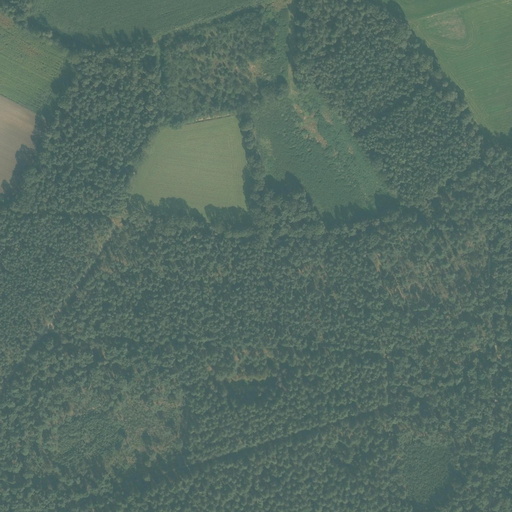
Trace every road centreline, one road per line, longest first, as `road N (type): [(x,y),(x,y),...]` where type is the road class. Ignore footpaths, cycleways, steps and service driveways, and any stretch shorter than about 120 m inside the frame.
road 1 (track): [(478,159),(494,203),(496,373),(486,511)]
road 2 (track): [(374,224),(259,236),(37,209)]
road 3 (track): [(374,224),(396,511)]
road 4 (track): [(379,0),(488,141)]
road 5 (track): [(488,141),(478,159),(374,224)]
road 6 (unknown): [(43,333),(118,215)]
